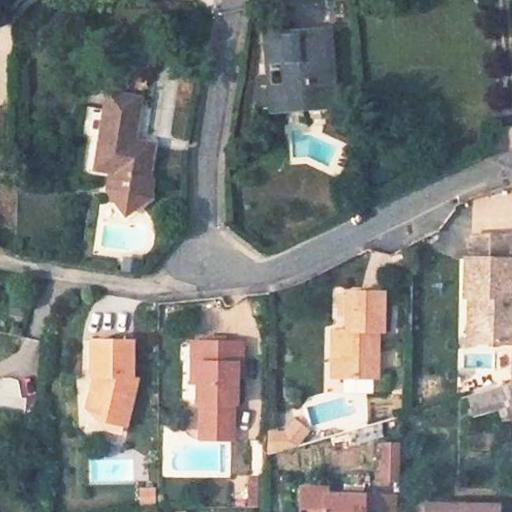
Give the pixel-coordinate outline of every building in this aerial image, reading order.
[(325,33),(266,36),(268,63),(281,62),(297,61),(298,71),(282,72),(284,106),(330,103),(325,33)] [(297,61),(281,62),(282,72),(298,71),(297,61)] [(282,83),(265,84),(267,108),(284,106),(282,83)] [(107,110),(90,107),(85,137),(103,139),(98,168),(148,176),(152,146),(134,143),(140,99),(127,97),(109,94),(107,110)] [(12,120),(0,119),(0,143),(12,144),(12,120)] [(507,237),(469,236),(468,260),(464,260),(464,297),(468,297),(477,297),(476,342),(511,341),(511,313),(511,314),(511,260),(506,260),(507,237)] [(381,292),(346,291),(346,296),(346,314),(345,330),(345,341),(340,340),(338,376),(375,377),(376,341),(368,341),(369,330),(376,331),(381,331),(381,292)] [(346,296),(338,295),(337,314),(346,314),(346,296)] [(477,297),(468,297),(467,342),(476,342),(477,297)] [(345,330),(333,329),(331,376),(338,376),(340,340),(345,341),(345,330)] [(124,425),(136,377),(131,376),(131,338),(88,339),(89,375),(97,375),(96,387),(89,387),(84,406),(99,419),(124,425)] [(201,342),(191,341),(190,381),(195,381),(196,363),(201,363),(201,342)] [(241,343),(201,342),(201,363),(196,363),(195,381),(195,403),(199,404),(198,425),(232,426),(232,404),(235,404),(235,376),(235,365),(241,365),(241,343)] [(472,421),(511,412),(511,384),(466,395),(472,421)] [(302,422),(265,432),(270,451),(307,441),(302,422)] [(401,485),(401,442),(380,441),(380,485),(401,485)] [(264,481),(248,481),(248,507),(263,507),(264,481)] [(324,489),(299,489),(298,511),(377,511),(378,496),(324,495),(324,489)] [(392,511),(393,496),(378,496),(377,511),(392,511)]
